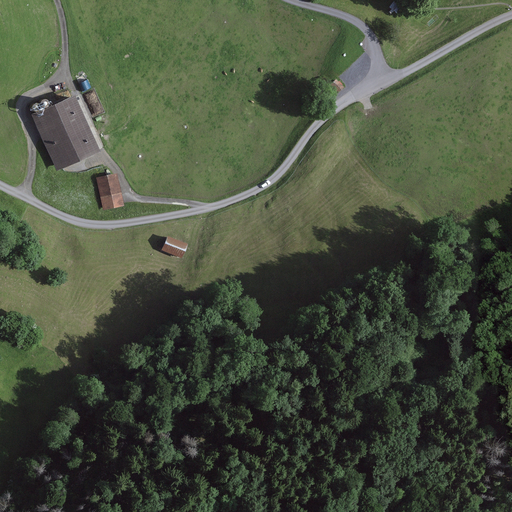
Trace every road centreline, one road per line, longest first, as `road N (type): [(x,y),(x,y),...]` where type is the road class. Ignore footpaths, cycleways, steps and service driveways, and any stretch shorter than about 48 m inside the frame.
road 1 (unclassified): [(381,80),(326,117),(281,169),(205,208),(91,223),(0,184)]
road 2 (unknown): [(205,208),(134,189),(103,109),(66,58)]
road 3 (track): [(23,196),(33,177),(21,105),(58,78),(66,58),(56,0)]
road 4 (unclassified): [(511,16),(381,80)]
road 5 (unclassified): [(293,0),(345,15),(372,33),(381,80)]
